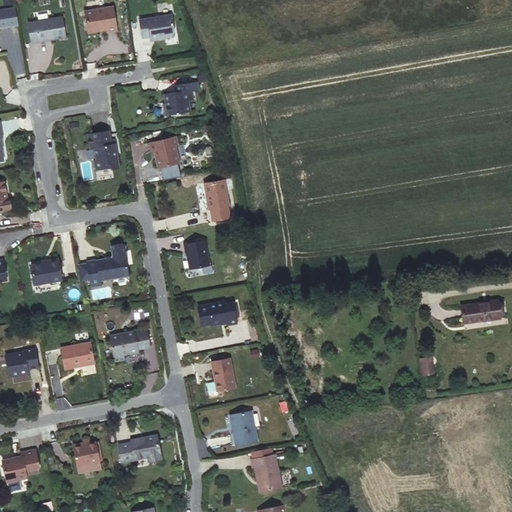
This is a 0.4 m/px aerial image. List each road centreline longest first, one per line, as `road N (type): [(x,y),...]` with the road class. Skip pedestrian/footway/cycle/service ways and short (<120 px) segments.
road 1 (track): [(339,511),(283,385),(231,162),(181,0)]
road 2 (residential): [(177,393),(139,209),(53,217),(36,114)]
road 3 (residential): [(0,428),(177,393)]
road 4 (residential): [(193,511),(177,393)]
